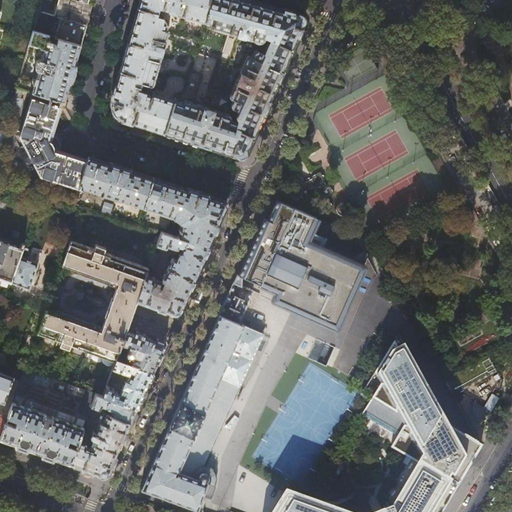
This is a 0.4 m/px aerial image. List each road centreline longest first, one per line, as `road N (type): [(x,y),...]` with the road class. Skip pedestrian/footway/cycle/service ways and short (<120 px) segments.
road 1 (residential): [(258,188),(110,511)]
road 2 (residential): [(258,188),(106,139),(88,104),(117,0)]
road 3 (residential): [(338,2),(258,188)]
road 4 (tertiary): [(511,209),(426,53)]
